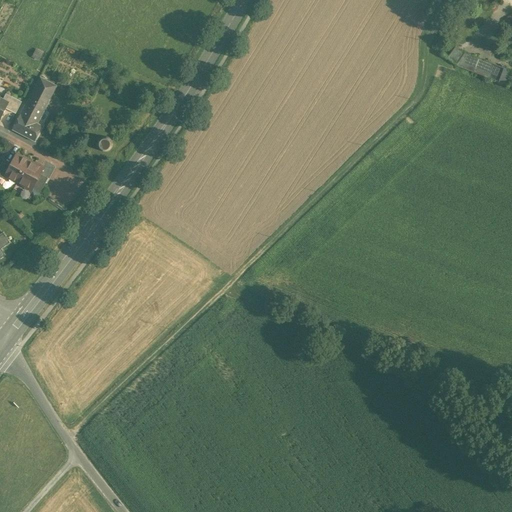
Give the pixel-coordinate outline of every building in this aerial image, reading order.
[(511,69),(466,51),(456,45),(448,57),(457,63),(509,84),(511,74),(511,69)] [(36,49),(32,57),(39,61),(43,53),(36,49)] [(48,80),(41,76),(34,89),(41,92),(48,80)] [(48,80),(41,92),(50,97),(56,84),(48,80)] [(34,89),(20,114),(36,123),(50,97),(41,92),(34,89)] [(12,96),(6,93),(3,99),(9,102),(12,96)] [(22,101),(12,96),(9,102),(6,108),(16,113),(22,101)] [(3,99),(0,97),(0,120),(6,108),(9,102),(3,99)] [(36,123),(20,114),(13,129),(34,140),(42,126),(36,123)] [(107,152),(113,144),(106,138),(100,146),(107,152)] [(29,161),(17,154),(11,164),(6,175),(18,182),(29,161)] [(11,164),(3,160),(0,166),(0,175),(5,178),(6,175),(11,164)] [(29,161),(18,182),(32,189),(40,173),(43,168),(29,161)] [(48,178),(40,173),(32,189),(40,193),(48,178)] [(3,232),(0,234),(0,249),(10,242),(3,232)]
